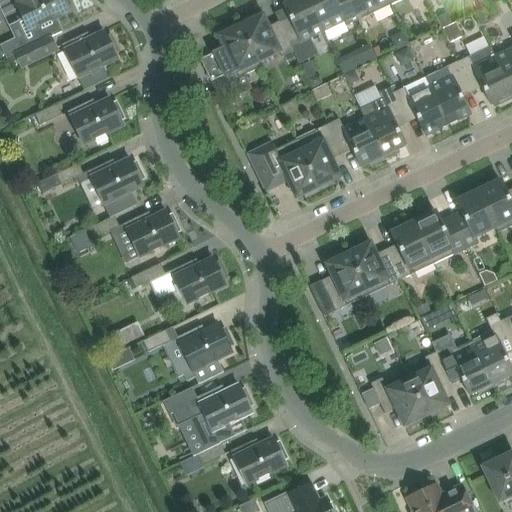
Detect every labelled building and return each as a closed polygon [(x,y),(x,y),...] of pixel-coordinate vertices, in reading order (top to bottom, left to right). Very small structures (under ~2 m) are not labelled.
[(68,13),(66,8),(70,6),(66,0),(13,0),(35,45),(51,38),(61,33),(55,20),(68,13)] [(316,54),(308,38),(323,31),(307,0),(293,0),(283,5),(288,17),(278,22),(293,52),(297,61),(298,63),(316,54)] [(307,0),(323,31),(344,21),(346,27),(358,21),(347,0),(307,0)] [(347,0),(358,21),(390,6),(387,0),(347,0)] [(479,0),(478,0),(469,5),(473,13),(484,8),(479,0)] [(489,9),(476,14),(482,27),(491,23),(493,17),(489,9)] [(447,13),(437,18),(442,29),(452,24),(447,13)] [(253,15),(238,22),(260,68),(261,68),(258,62),(279,52),(281,58),(284,56),(293,52),(278,22),(281,30),(272,35),(262,15),(254,19),(253,15)] [(218,37),(223,48),(213,54),(230,92),(234,99),(252,90),(245,75),(260,68),(238,22),(224,29),(226,33),(218,37)] [(85,35),(62,46),(78,78),(83,90),(108,78),(102,66),(117,59),(115,54),(119,52),(110,35),(107,37),(104,32),(87,40),(85,35)] [(511,39),(511,49),(495,58),(511,93),(511,36),(511,37),(511,39)] [(56,48),(51,38),(21,52),(14,55),(20,66),(56,48)] [(490,47),(469,57),(457,63),(468,85),(478,80),(490,105),(498,102),(500,105),(511,99),(511,93),(495,58),(490,47)] [(293,52),(284,56),(288,65),(297,61),(293,52)] [(351,55),(338,61),(345,75),(354,70),(358,69),(351,55)] [(457,63),(446,68),(425,78),(448,126),(470,115),(458,90),(468,85),(457,63)] [(354,70),(345,75),(350,85),(359,80),(354,70)] [(314,76),(307,79),(312,90),(323,84),(320,77),(314,76)] [(448,126),(425,78),(393,93),(390,88),(403,116),(413,111),(425,137),(448,126)] [(360,109),(384,160),(399,153),(397,150),(405,146),(393,121),(403,116),(390,88),(378,94),(381,99),(360,109)] [(90,102),(67,113),(83,145),(123,126),(120,121),(124,119),(116,102),(112,104),(110,99),(93,107),(90,102)] [(39,126),(62,115),(57,105),(34,115),(39,126)] [(328,125),(338,147),(348,143),(360,168),(368,164),(370,167),(384,160),(360,109),(359,110),(364,120),(344,130),(339,119),(328,125)] [(295,140),(319,192),(334,185),(332,181),(340,177),(328,152),(338,147),(328,125),(295,140)] [(5,135),(3,148),(17,151),(19,138),(5,135)] [(270,144),(247,155),(265,192),(277,186),(287,181),(295,199),(303,195),(305,199),(319,192),(295,140),(274,151),(270,144)] [(111,162),(87,173),(90,179),(102,203),(103,205),(108,203),(114,216),(135,207),(128,193),(143,186),(140,181),(144,179),(136,162),(132,164),(130,159),(113,167),(111,162)] [(84,175),(78,164),(56,175),(61,186),(84,175)] [(49,178),(38,184),(43,194),(54,189),(49,178)] [(500,180),(478,191),(498,233),(511,226),(511,198),(509,200),(500,180)] [(455,202),(465,221),(455,226),(466,249),(477,243),(474,238),(495,228),(497,234),(498,233),(478,191),(455,202)] [(146,214),(123,225),(139,258),(179,239),(176,234),(180,232),(172,215),(168,216),(166,212),(149,220),(146,214)] [(433,265),(466,249),(455,226),(445,231),(435,212),(413,222),(433,265)] [(92,227),(97,238),(119,227),(114,216),(92,227)] [(390,258),(401,280),(433,265),(413,222),(390,233),(400,253),(390,258)] [(85,230),(70,238),(78,254),(88,249),(91,241),(85,230)] [(361,243),(346,250),(368,296),(401,280),(390,258),(380,262),(370,243),(362,247),(361,243)] [(324,289),(335,312),(368,296),(346,250),(332,257),(333,260),(326,264),(335,284),(324,289)] [(224,281),(228,279),(219,262),(215,263),(213,259),(196,267),(194,261),(171,272),(186,305),(226,286),(224,281)] [(165,275),(160,264),(130,278),(135,289),(165,275)] [(431,314),(420,319),(426,330),(436,325),(457,315),(451,304),(431,314)] [(471,342),(493,388),(507,381),(505,378),(511,374),(511,371),(501,349),(511,344),(500,321),(497,314),(486,320),(490,327),(489,327),(492,332),(471,342)] [(511,315),(500,321),(511,344),(511,343),(511,315)] [(130,326),(110,336),(116,350),(137,340),(130,326)] [(179,338),(176,339),(188,364),(180,369),(183,376),(186,381),(195,377),(198,385),(223,373),(217,360),(232,353),(229,348),(233,346),(225,329),(221,331),(219,326),(202,334),(199,328),(179,338)] [(166,331),(141,343),(146,354),(162,346),(171,342),(166,331)] [(446,375),(456,370),(468,395),(476,392),(478,395),(493,388),(471,342),(457,349),(449,334),(431,343),(436,352),(436,353),(446,375)] [(406,374),(428,419),(442,413),(440,409),(448,405),(436,380),(446,375),(436,353),(424,358),(427,363),(406,374)] [(115,357),(107,361),(112,371),(121,367),(115,357)] [(373,391),(362,396),(368,410),(380,404),(381,407),(392,401),(395,409),(404,427),(412,423),(413,426),(428,419),(406,374),(385,384),(382,378),(370,384),(373,391)] [(197,399),(173,410),(182,427),(191,423),(205,451),(220,444),(235,436),(234,435),(233,436),(227,424),(252,413),(249,408),(253,406),(245,389),(241,391),(239,386),(222,394),(219,388),(197,399)] [(186,391),(163,402),(168,413),(173,410),(197,399),(192,388),(186,391)] [(246,445),(231,452),(246,485),(286,466),(284,461),(287,459),(279,442),(275,444),(273,439),(256,447),(254,441),(246,445)] [(220,444),(198,455),(203,466),(225,455),(220,444)] [(511,496),(511,452),(496,460),(493,458),(484,462),(484,466),(481,467),(498,503),(511,496)] [(310,483),(286,494),(264,504),(268,511),(334,511),(334,510),(332,511),(326,498),(319,501),(310,483)] [(441,495),(436,484),(406,499),(411,510),(410,511),(473,511),(461,486),(441,495)] [(253,499),(239,506),(240,509),(241,511),(257,511),(259,511),(253,499)]
